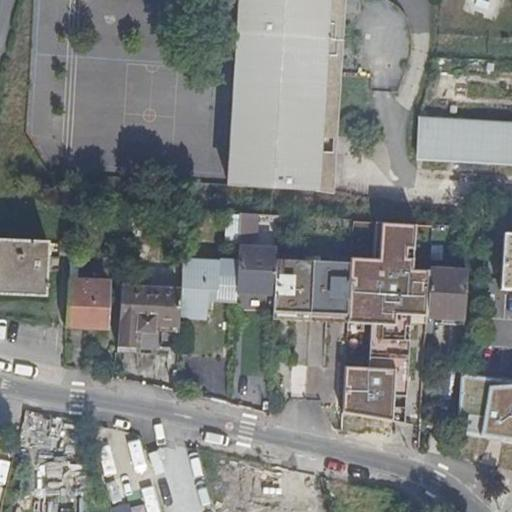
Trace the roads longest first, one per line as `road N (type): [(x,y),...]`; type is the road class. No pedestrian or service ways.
road 1 (unclassified): [(0,379),(414,472),(467,511)]
road 2 (unknown): [(511,194),(389,180)]
